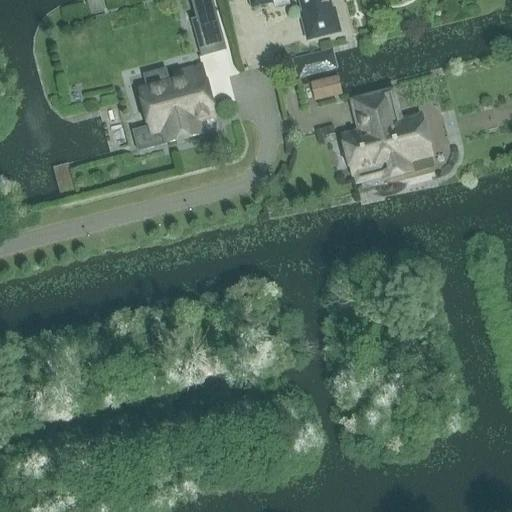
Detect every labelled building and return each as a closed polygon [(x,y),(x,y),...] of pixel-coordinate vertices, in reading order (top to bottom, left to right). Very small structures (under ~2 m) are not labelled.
[(210,0),(189,0),(195,21),(191,22),(195,36),(219,30),(210,0)] [(252,0),(255,8),(270,4),(269,0),(293,0),(296,2),(303,2),(306,16),(302,17),(308,39),(339,31),(339,30),(335,31),(329,8),(331,7),(329,0),(252,0)] [(297,80),(338,70),(333,49),(292,59),(297,80)] [(150,129),(134,133),(139,152),(169,144),(199,136),(196,123),(210,120),(210,117),(215,115),(211,101),(202,68),(174,76),(176,84),(170,86),(166,71),(145,77),(149,92),(140,94),(150,129)] [(315,103),(343,96),(338,77),(311,83),(315,103)] [(353,173),(382,166),(386,182),(410,176),(406,160),(427,154),(418,120),(389,128),(381,98),(355,104),(363,134),(344,139),(353,173)] [(70,171),(68,164),(52,168),(59,199),(76,195),(70,171)]
